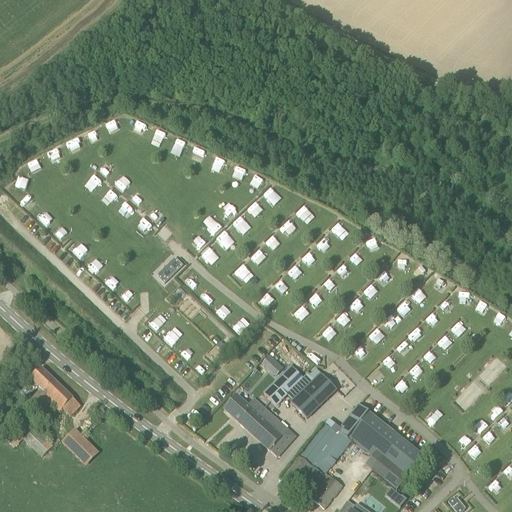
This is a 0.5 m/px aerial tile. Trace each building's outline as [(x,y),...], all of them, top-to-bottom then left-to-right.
[(110,135),(119,131),(115,122),(106,126),(110,135)] [(85,134),(90,143),(99,138),(94,130),(85,134)] [(73,157),(80,154),(74,141),(67,145),(73,157)] [(175,142),(170,154),(178,158),(183,146),(175,142)] [(194,150),(189,163),(197,167),(203,154),(194,150)] [(48,156),(52,167),(59,164),(54,153),(48,156)] [(105,177),(111,170),(104,164),(98,171),(105,177)] [(124,192),(128,183),(119,179),(115,188),(124,192)] [(272,207),(280,200),(270,189),(262,196),(272,207)] [(137,193),(131,201),(137,206),(143,199),(137,193)] [(226,204),(220,209),(230,219),(236,214),(226,204)] [(253,205),(246,212),(254,220),(261,213),(253,205)] [(305,225),(313,217),(303,206),(295,214),(305,225)] [(148,215),(155,222),(161,215),(154,209),(148,215)] [(48,210),(37,219),(43,225),(53,215),(48,210)] [(142,219),(136,226),(146,235),(152,228),(142,219)] [(232,226),(239,233),(246,227),(239,219),(232,226)] [(205,227),(212,236),(220,228),(212,220),(205,227)] [(287,221),(279,229),(290,240),(298,232),(287,221)] [(60,240),(67,234),(61,227),(54,234),(60,240)] [(338,239),(344,234),(336,227),(331,232),(338,239)] [(156,235),(163,242),(169,236),(162,229),(156,235)] [(224,232),(215,240),(226,251),(234,243),(224,232)] [(189,239),(199,250),(204,244),(195,234),(189,239)] [(266,240),(273,255),(284,249),(280,239),(276,241),(274,237),(266,240)] [(316,245),(327,256),(333,249),(323,239),(316,245)] [(79,245),(71,252),(80,261),(87,254),(79,245)] [(250,258),(260,269),(268,262),(258,251),(250,258)] [(356,253),(350,259),(360,270),(366,264),(356,253)] [(202,258),(207,264),(211,260),(206,254),(202,258)] [(88,267),(94,274),(101,268),(95,261),(88,267)] [(234,274),(250,288),(258,279),(242,265),(234,274)] [(335,275),(345,284),(350,278),(344,273),(348,269),(344,265),(335,275)] [(295,282),(299,276),(291,271),(288,277),(295,282)] [(377,281),(385,287),(391,279),(383,273),(377,281)] [(184,283),(191,290),(198,282),(191,276),(184,283)] [(105,284),(110,289),(117,282),(112,277),(105,284)] [(167,294),(173,289),(167,280),(160,285),(167,294)] [(280,281),(274,287),(284,296),(290,290),(280,281)] [(371,300),(378,293),(371,286),(364,292),(371,300)] [(411,298),(415,303),(421,299),(417,293),(411,298)] [(120,299),(127,304),(131,298),(124,294),(120,299)] [(208,294),(204,299),(209,303),(213,298),(208,294)] [(316,309),(323,302),(316,294),(309,301),(316,309)] [(356,314),(365,308),(360,300),(351,306),(356,314)] [(443,301),(438,308),(447,317),(453,311),(443,301)] [(474,310),(482,315),(487,307),(478,302),(474,310)] [(403,321),(412,313),(405,304),(396,312),(403,321)] [(222,306),(216,313),(223,320),(230,312),(222,306)] [(294,314),(303,323),(310,316),(302,307),(294,314)] [(161,318),(167,324),(176,314),(170,309),(161,318)] [(343,314),(336,320),(347,331),(354,325),(343,314)] [(392,315),(383,325),(390,332),(399,322),(392,315)] [(431,315),(425,321),(433,328),(439,322),(431,315)] [(458,337),(464,330),(457,324),(451,330),(458,337)] [(333,347),(340,339),(328,328),(321,336),(333,347)] [(416,329),(411,335),(418,341),(423,336),(416,329)] [(376,331),(369,338),(378,348),(385,341),(376,331)] [(438,343),(443,351),(451,345),(445,337),(438,343)] [(216,348),(222,354),(226,350),(220,344),(216,348)] [(401,344),(396,349),(404,357),(409,352),(401,344)] [(354,354),(363,363),(371,355),(362,346),(354,354)] [(430,352),(423,358),(430,366),(437,359),(430,352)] [(274,361),(270,357),(262,366),(266,370),(274,361)] [(390,371),(395,363),(386,358),(382,365),(390,371)] [(415,380),(421,374),(415,367),(408,374),(415,380)] [(287,397),(304,380),(292,368),(264,395),(276,407),(281,403),(276,398),(282,392),(287,397)] [(80,407),(73,400),(41,369),(30,380),(41,390),(25,406),(34,415),(46,403),(65,423),(80,407)] [(309,377),(313,382),(291,404),(307,420),(336,391),(320,375),(316,370),(309,377)] [(374,385),(381,379),(374,371),(367,377),(374,385)] [(502,401),(507,407),(511,403),(511,397),(509,395),(502,401)] [(248,408),(237,398),(224,412),(270,453),(288,432),(254,401),(248,408)] [(348,440),(369,414),(358,405),(340,428),(337,432),(338,433),(348,440)] [(494,419),(500,414),(496,409),(490,414),(494,419)] [(348,440),(351,443),(352,442),(372,459),(377,454),(383,458),(371,472),(397,493),(424,459),(369,414),(348,440)] [(497,424),(505,431),(510,424),(502,418),(497,424)] [(340,428),(330,421),(326,426),(336,434),(338,433),(337,432),(340,428)] [(475,426),(478,432),(486,428),(483,422),(475,426)] [(326,475),(351,443),(348,440),(338,433),(336,434),(326,426),(325,425),(281,482),(309,505),(311,501),(324,510),(341,488),(326,475)] [(53,447),(43,438),(48,434),(43,429),(39,433),(34,429),(24,440),(42,458),(53,447)] [(82,463),(94,450),(75,431),(62,444),(82,463)] [(15,449),(24,440),(16,432),(7,442),(15,449)] [(341,457),(350,465),(353,462),(344,454),(341,457)] [(494,481),(488,488),(495,494),(501,487),(494,481)] [(448,504),(453,511),(463,511),(453,500),(448,504)] [(366,511),(357,506),(355,508),(347,503),(341,511),(366,511)]
